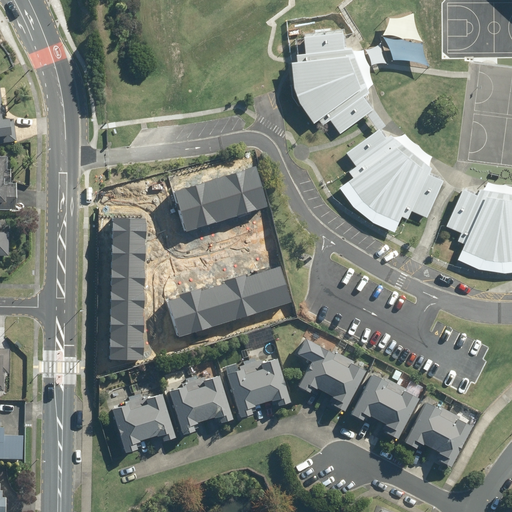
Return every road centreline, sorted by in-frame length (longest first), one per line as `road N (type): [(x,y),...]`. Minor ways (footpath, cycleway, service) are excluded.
road 1 (tertiary): [(62,306),(54,84),(17,0)]
road 2 (residential): [(123,476),(287,428),(321,439),(342,465)]
road 3 (tertiary): [(58,511),(62,306)]
road 4 (residential): [(342,465),(385,472),(468,511)]
